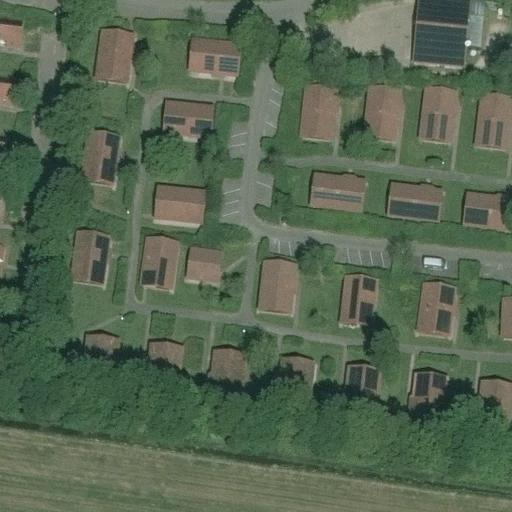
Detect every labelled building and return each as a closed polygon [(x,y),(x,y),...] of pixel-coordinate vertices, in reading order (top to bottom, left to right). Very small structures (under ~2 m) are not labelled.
[(470,2),(448,0),(420,0),(414,63),(464,68),(470,2)] [(0,46),(19,49),(22,24),(0,21),(0,46)] [(103,36),(98,74),(128,78),(133,40),(103,36)] [(201,45),(198,75),(237,79),(240,49),(201,45)] [(508,72),(494,70),(492,81),(507,82),(508,72)] [(14,82),(0,79),(0,105),(11,106),(14,82)] [(331,131),(335,94),(308,91),(304,128),(331,131)] [(371,92),(367,129),(395,132),(399,95),(371,92)] [(451,134),(455,97),(427,93),(423,130),(451,134)] [(511,103),(483,100),(479,137),(507,140),(511,103)] [(173,137),(210,140),(212,113),(175,109),(173,137)] [(119,142),(89,138),(84,176),(113,180),(119,142)] [(324,209),(361,214),(364,186),(327,182),(324,209)] [(401,219),(438,224),(441,196),(405,192),(401,219)] [(167,194),(164,221),(201,225),(204,197),(167,194)] [(511,233),(511,205),(480,201),(477,229),(511,233)] [(79,238),(74,276),(103,280),(109,242),(79,238)] [(143,280),(171,284),(176,248),(149,244),(143,280)] [(220,257),(192,253),(188,281),(217,285),(220,257)] [(295,270),(265,267),(261,305),(291,309),(295,270)] [(375,285),(348,282),(343,319),(371,322),(375,285)] [(425,290),(420,328),(449,332),(454,294),(425,290)] [(511,304),(504,304),(503,333),(511,333),(511,304)] [(117,354),(88,350),(83,388),(113,392),(117,354)] [(176,399),(181,361),(151,357),(147,396),(176,399)] [(211,403),(240,406),(245,368),(215,365),(211,403)] [(308,414),(312,376),(282,372),(278,411),(308,414)] [(344,418),(374,421),(379,383),(349,380),(344,418)] [(441,429),(446,391),(416,388),(412,426),(441,429)] [(507,437),(511,399),(482,395),(478,433),(507,437)]
